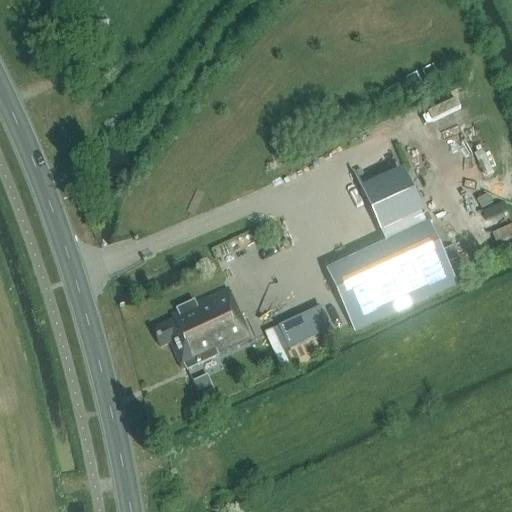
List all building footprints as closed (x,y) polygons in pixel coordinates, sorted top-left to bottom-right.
[(348,176),(353,186),(362,181),(357,171),(348,176)] [(365,196),(383,234),(421,216),(404,178),(365,196)] [(467,203),(482,237),(511,223),(511,198),(506,186),(467,203)] [(331,276),(357,331),(455,287),(429,233),(331,276)] [(226,245),(234,262),(253,252),(245,236),(226,245)] [(186,368),(187,369),(250,341),(227,291),(171,316),(174,321),(152,330),(160,349),(170,344),(181,371),(186,368)] [(291,372),(282,352),(288,349),(278,328),(264,334),(284,376),(291,372)]
